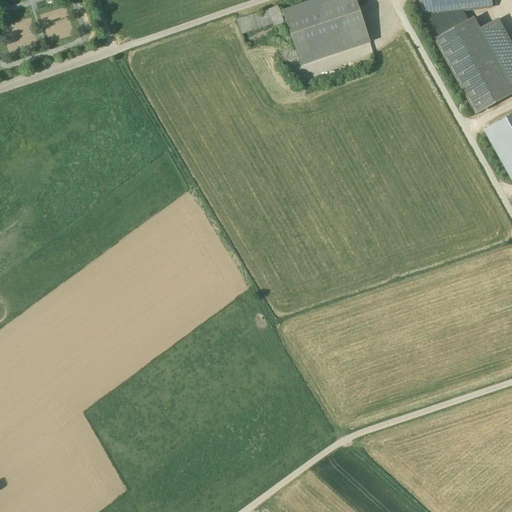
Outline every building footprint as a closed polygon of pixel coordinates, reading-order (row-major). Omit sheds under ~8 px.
[(354,0),(313,0),(282,11),(299,60),(367,38),(354,0)] [(491,0),(420,0),(422,16),(492,7),(491,0)] [(277,6),(237,20),(242,34),(283,20),(277,6)] [(474,18),(436,40),(477,113),(511,93),(511,86),(480,29),(474,18)] [(511,42),(498,18),(480,29),(511,86),(511,42)] [(511,118),(487,133),(511,176),(511,118)]
